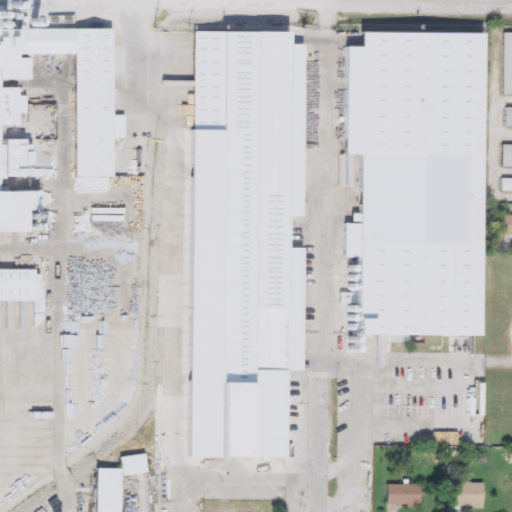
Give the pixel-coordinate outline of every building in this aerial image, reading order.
[(108,28),(0,29),(0,232),(19,232),(19,211),(34,211),(34,191),(0,191),(0,185),(20,165),(20,140),(0,140),(0,125),(11,126),(22,103),(0,81),(0,79),(26,79),(26,55),(70,55),(72,178),(110,177),(108,28)] [(511,28),(504,28),(503,91),(511,91),(511,28)] [(262,458),(199,458),(199,382),(211,383),(211,369),(183,369),(183,312),(212,312),(213,130),(188,130),(188,31),(282,31),(282,64),(298,64),(298,217),(283,217),(283,248),(298,248),(298,370),(280,370),(280,384),(269,384),(269,415),(262,415),(262,458)] [(477,33),(475,336),(352,335),(353,258),(339,258),(340,224),(355,224),(355,242),(459,243),(460,156),(339,155),(340,47),(354,47),(355,31),(477,33)] [(511,127),(511,108),(503,108),(503,127),(511,127)] [(511,139),(502,139),(502,163),(511,163),(511,139)] [(511,172),(502,172),(502,187),(511,187),(511,172)] [(511,216),(511,236),(493,236),(493,216),(511,216)] [(29,301),(0,301),(0,269),(29,269),(29,301)] [(91,511),(91,469),(117,469),(116,456),(141,455),(142,474),(116,475),(116,511),(91,511)] [(480,509),(443,509),(443,483),(480,483),(480,509)] [(417,485),(417,507),(383,507),(383,485),(417,485)]
